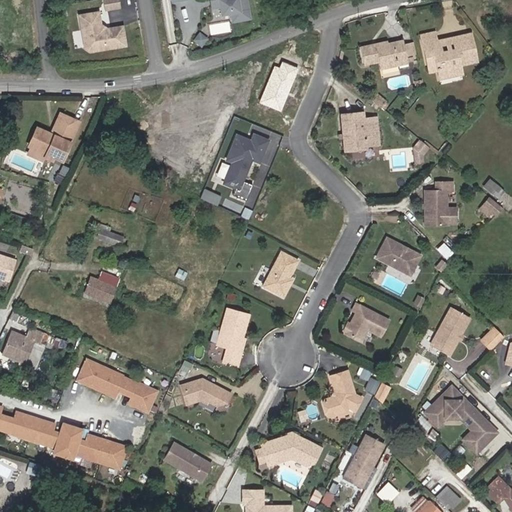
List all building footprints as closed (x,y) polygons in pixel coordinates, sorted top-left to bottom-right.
[(111,13),(122,11),(119,0),(110,0),(108,0),(111,13)] [(248,0),(212,0),(213,2),(221,1),(222,7),(224,15),(233,14),(235,22),(251,19),(248,0)] [(102,14),(82,17),(87,48),(93,53),(128,47),(125,28),(107,31),(104,28),(102,14)] [(423,43),(437,40),(436,33),(422,36),(423,43)] [(436,61),(438,71),(440,78),(462,74),(460,66),(478,63),(471,35),(454,39),(456,51),(440,54),(438,42),(437,40),(423,43),(428,63),(436,61)] [(454,39),(438,42),(440,54),(456,51),(454,39)] [(388,41),(376,44),(377,45),(371,47),(371,45),(361,47),(365,66),(379,62),(381,70),(399,66),(409,63),(403,41),(388,44),(388,41)] [(436,61),(428,63),(430,73),(438,71),(436,61)] [(375,93),(370,100),(382,110),(388,103),(375,93)] [(164,101),(148,101),(148,121),(164,122),(164,101)] [(77,123),(59,116),(52,136),(36,129),(31,138),(29,141),(32,151),(53,159),(62,162),(77,123)] [(363,116),(342,117),(345,154),(366,152),(366,149),(379,148),(377,121),(364,122),(363,116)] [(246,140),(237,136),(226,160),(232,163),(223,184),(235,189),(232,196),(246,202),(252,186),(243,182),(252,160),(259,163),(268,142),(254,136),(251,142),(249,147),(244,145),(246,140)] [(430,151),(421,145),(416,152),(425,158),(430,151)] [(425,158),(416,152),(418,166),(425,166),(425,158)] [(61,185),(64,177),(57,174),(54,182),(61,185)] [(485,185),(498,196),(504,189),(491,178),(485,185)] [(437,192),(425,192),(424,227),(447,227),(447,224),(455,224),(455,209),(447,209),(447,192),(453,192),(453,183),(437,183),(437,192)] [(256,197),(260,187),(253,185),(249,195),(256,197)] [(241,211),(243,205),(227,199),(225,205),(241,211)] [(503,208),(491,199),(482,211),(493,219),(503,208)] [(105,226),(96,223),(92,235),(120,246),(124,237),(104,230),(105,226)] [(403,250),(404,247),(387,238),(377,257),(376,258),(410,275),(420,257),(420,256),(409,250),(407,252),(403,250)] [(286,283),(289,277),(298,260),(290,256),(281,251),(278,256),(263,285),(283,296),(289,285),(286,283)] [(13,259),(0,254),(0,277),(7,280),(13,259)] [(118,279),(102,271),(99,280),(91,277),(85,292),(108,302),(118,279)] [(348,323),(343,333),(359,341),(366,328),(379,335),(387,319),(354,302),(350,310),(355,313),(352,319),(350,319),(348,323)] [(458,338),(460,333),(469,318),(451,308),(431,344),(449,354),(458,338)] [(225,364),(239,368),(242,353),(239,352),(243,339),(248,314),(227,309),(217,347),(228,350),(225,364)] [(343,333),(348,323),(345,321),(339,331),(343,333)] [(490,350),(503,337),(494,327),(481,341),(490,350)] [(27,337),(12,331),(3,354),(35,367),(47,335),(30,328),(27,337)] [(157,391),(87,359),(77,380),(115,396),(118,389),(132,396),(129,403),(148,411),(157,391)] [(346,370),(328,375),(333,392),(335,393),(333,397),(331,396),(323,398),(321,402),(324,416),(328,417),(343,413),(345,409),(353,412),(360,396),(354,394),(346,370)] [(206,384),(208,382),(200,378),(179,385),(185,403),(199,398),(205,401),(206,399),(216,404),(225,401),(229,394),(213,385),(211,387),(206,384)] [(375,394),(381,400),(388,386),(381,382),(375,394)] [(440,400),(453,413),(456,414),(469,427),(479,417),(456,393),(449,391),(440,400)] [(453,413),(440,400),(426,413),(437,424),(448,413),(453,413)] [(0,406),(0,428),(10,432),(10,433),(29,439),(48,445),(48,444),(56,447),(54,453),(72,459),(74,453),(81,455),(81,456),(119,468),(126,447),(88,435),(85,442),(78,440),(82,429),(63,424),(60,434),(52,431),(54,424),(17,412),(14,419),(0,414),(0,412),(2,407),(0,406)] [(479,417),(469,427),(474,431),(479,426),(491,438),(496,434),(479,417)] [(474,431),(465,439),(482,456),(496,443),(491,438),(479,426),(474,431)] [(296,440),(297,438),(290,434),(285,435),(284,437),(259,443),(260,447),(264,461),(265,465),(288,458),(305,466),(313,464),(319,450),(302,441),(300,442),(296,440)] [(385,444),(367,434),(343,479),(361,489),(385,444)] [(172,440),(162,458),(200,479),(210,462),(194,453),(193,455),(190,453),(191,451),(172,440)] [(496,443),(482,456),(488,462),(502,449),(496,443)] [(257,462),(264,461),(260,447),(254,449),(257,462)] [(467,464),(457,474),(462,479),(472,469),(467,464)] [(486,479),(491,484),(498,477),(493,473),(486,479)] [(491,484),(485,490),(496,501),(500,497),(509,489),(498,477),(491,484)] [(262,488),(242,489),(243,502),(246,502),(246,505),(248,505),(248,510),(245,511),(290,511),(291,504),(262,504),(262,488)] [(449,489),(441,496),(451,505),(458,498),(449,489)] [(511,508),(511,492),(509,489),(500,497),(511,509),(511,508)] [(428,499),(416,511),(436,511),(439,510),(428,499)]
